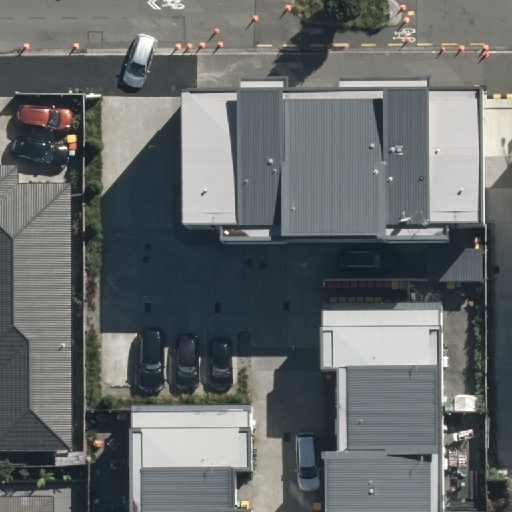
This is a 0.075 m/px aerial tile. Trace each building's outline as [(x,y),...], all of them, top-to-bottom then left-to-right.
[(476,80),(174,79),(174,221),(475,221),(476,80)] [(13,160),(0,159),(0,441),(67,440),(64,179),(13,179),(13,160)] [(441,511),(442,295),(313,295),(313,360),(341,360),(341,435),(321,435),(320,511),(441,511)] [(137,511),(251,511),(251,507),(228,507),(228,469),(244,469),(244,409),(136,409),(137,511)] [(53,511),(53,491),(0,491),(0,511),(53,511)]
